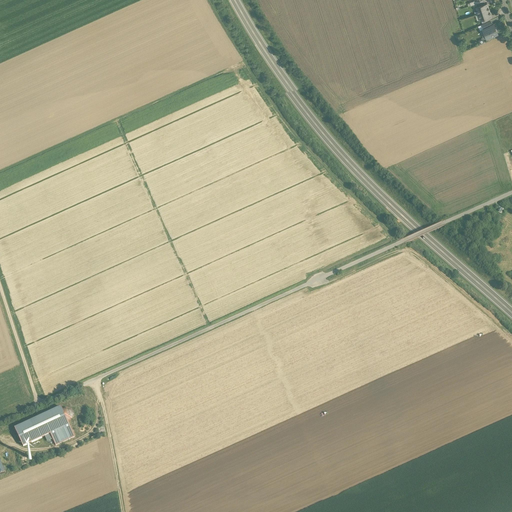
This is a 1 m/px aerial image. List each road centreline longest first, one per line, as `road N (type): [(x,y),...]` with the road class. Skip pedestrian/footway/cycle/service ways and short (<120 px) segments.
road 1 (track): [(511,334),(410,250),(325,281),(322,273),(390,234),(279,109),(210,0)]
road 2 (unclassified): [(511,193),(0,423)]
road 3 (primary): [(511,312),(351,163),(234,0)]
road 4 (track): [(122,511),(98,378)]
road 5 (track): [(38,405),(0,285)]
